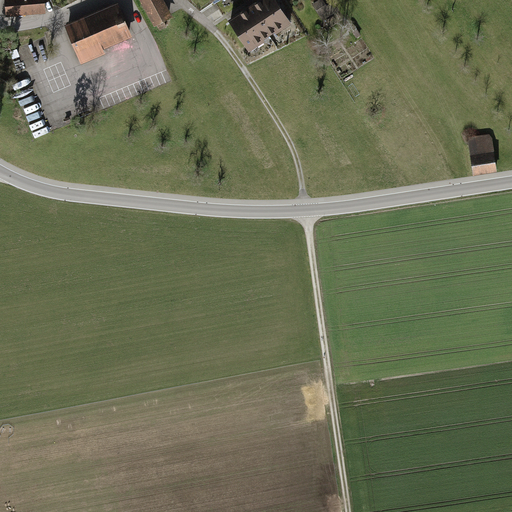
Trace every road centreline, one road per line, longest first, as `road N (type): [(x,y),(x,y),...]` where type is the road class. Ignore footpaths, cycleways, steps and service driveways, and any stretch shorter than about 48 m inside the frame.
road 1 (tertiary): [(0,166),(79,193),(251,211),(511,182)]
road 2 (track): [(305,209),(349,511)]
road 3 (track): [(305,209),(287,136),(227,44)]
